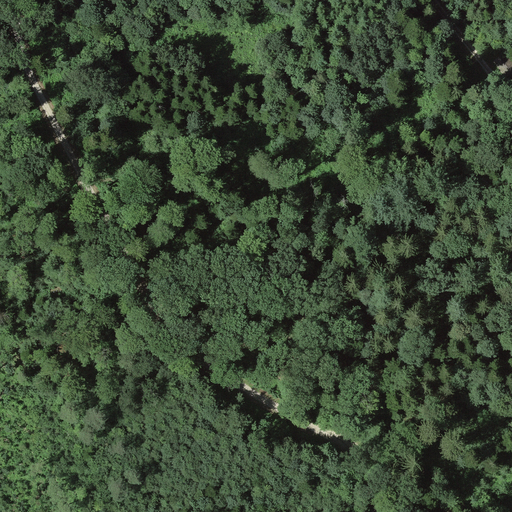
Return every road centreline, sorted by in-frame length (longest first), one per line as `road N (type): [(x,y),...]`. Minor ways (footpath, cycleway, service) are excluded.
road 1 (track): [(377,511),(357,458),(237,384),(180,341),(155,310),(38,85),(20,0)]
road 2 (track): [(436,0),(511,97)]
